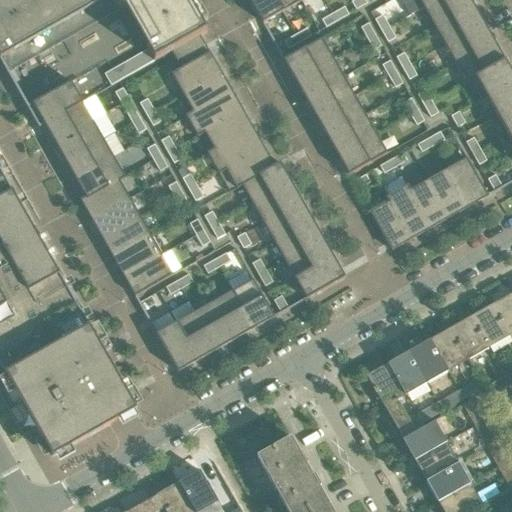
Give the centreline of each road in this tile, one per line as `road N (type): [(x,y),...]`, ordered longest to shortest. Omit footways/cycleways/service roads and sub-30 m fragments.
road 1 (residential): [(33,511),(298,360)]
road 2 (residential): [(298,360),(511,238)]
road 3 (residential): [(298,360),(387,511)]
